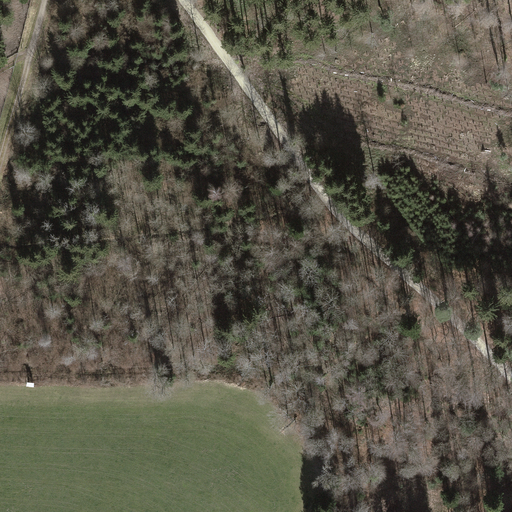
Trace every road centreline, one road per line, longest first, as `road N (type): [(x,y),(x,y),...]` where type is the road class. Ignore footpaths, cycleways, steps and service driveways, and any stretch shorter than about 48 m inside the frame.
road 1 (track): [(509,375),(325,202),(179,0)]
road 2 (track): [(44,0),(0,157)]
